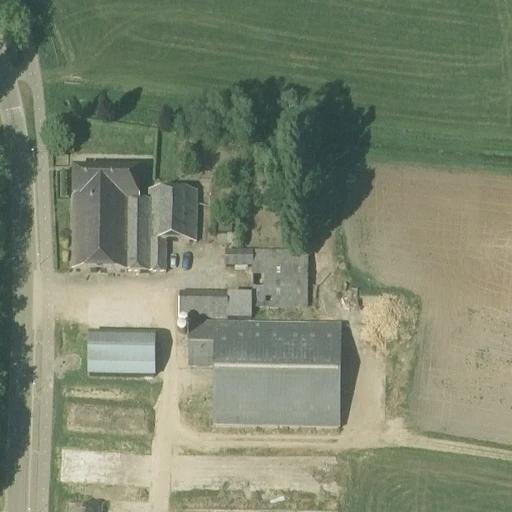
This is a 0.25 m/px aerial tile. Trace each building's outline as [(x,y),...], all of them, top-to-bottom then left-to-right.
[(148,205),(138,205),(139,173),(73,172),(73,200),(72,274),(165,276),(166,245),(196,246),(197,195),(149,194),(148,205)] [(217,236),(230,235),(230,221),(217,221),(217,236)] [(306,312),(307,254),(251,254),(251,255),(224,254),(224,270),(251,270),(251,296),(177,295),(177,322),(250,323),(250,311),(306,312)] [(339,432),(340,327),(189,325),(188,371),(213,372),(212,430),(339,432)] [(154,380),(154,337),(87,336),(87,379),(154,380)]
